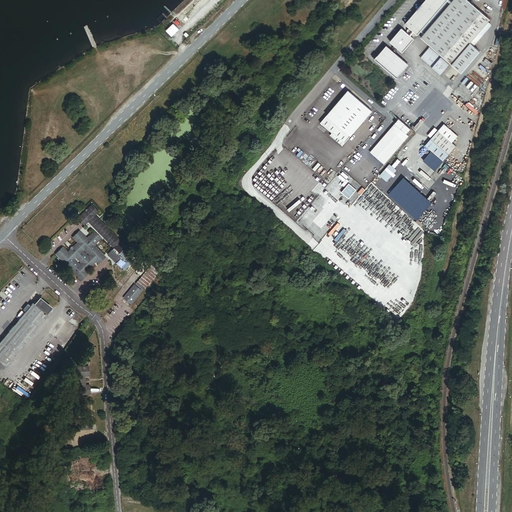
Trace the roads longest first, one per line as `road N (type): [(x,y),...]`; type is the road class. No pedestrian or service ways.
road 1 (tertiary): [(242,0),(2,235)]
road 2 (unclassified): [(2,235),(99,324),(117,511)]
road 3 (secondary): [(504,265),(480,511)]
road 4 (secondary): [(491,511),(504,265)]
